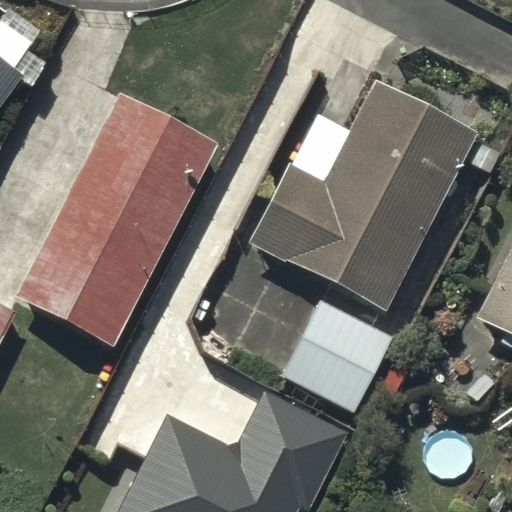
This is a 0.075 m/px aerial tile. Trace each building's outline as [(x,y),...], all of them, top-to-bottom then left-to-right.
[(0,104),(19,78),(0,63),(0,104)] [(471,136),(373,85),(347,135),(313,117),(247,242),(379,311),(471,136)] [(215,146),(118,96),(13,298),(109,348),(215,146)] [(497,155),(471,142),(462,161),(488,174),(497,155)] [(511,239),(472,317),(511,337),(511,239)] [(384,342),(319,305),(280,374),(345,411),(384,342)] [(0,336),(11,314),(0,308),(0,336)] [(491,382),(483,376),(468,394),(476,400),(491,382)] [(344,435),(262,395),(239,440),(226,446),(167,417),(118,511),(291,511),(296,505),(306,510),(344,435)]
